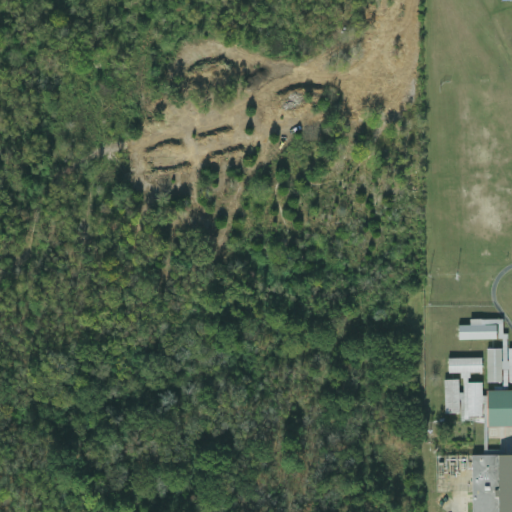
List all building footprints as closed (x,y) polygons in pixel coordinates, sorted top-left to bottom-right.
[(473,324),(473,318),(505,318),(505,333),(510,333),(510,361),(511,361),(511,369),(510,369),(510,390),(496,390),(496,386),(505,385),(505,369),(504,369),(504,360),(505,360),(505,338),(500,338),(500,323),(484,323),(484,324),(473,324)] [(499,324),(499,339),(462,339),(462,324),(473,324),(484,324),(499,324)] [(490,348),(504,348),(504,360),(504,369),(504,382),(490,382),(490,348)] [(451,357),(485,357),(485,371),(472,371),(463,371),(451,371),(451,357)] [(463,371),(463,377),(465,377),(465,392),(460,392),(460,399),(462,399),(463,421),(485,423),(485,454),(507,454),(507,449),(490,449),(490,424),(490,419),(485,418),(470,417),(471,415),(471,382),(471,377),(472,377),(472,371),(463,371)] [(460,378),(460,392),(460,399),(460,413),(446,413),(446,378),(460,378)] [(484,381),(484,395),(484,402),(484,415),(471,415),(471,382),(484,381)] [(490,390),(496,390),(510,390),(511,390),(511,424),(490,424),(490,419),(490,395),(490,390)] [(511,511),(474,511),(474,454),(485,454),(507,454),(511,453),(511,511)]
